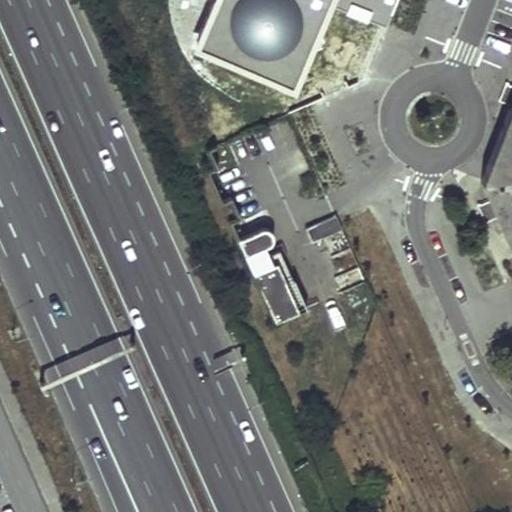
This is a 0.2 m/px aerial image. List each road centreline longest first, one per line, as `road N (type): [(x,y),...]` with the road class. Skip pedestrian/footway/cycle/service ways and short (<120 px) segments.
road 1 (motorway): [(244,511),(16,0)]
road 2 (motorway): [(0,136),(167,511)]
road 3 (motorway): [(0,153),(78,395),(127,511)]
road 4 (residential): [(511,410),(491,390),(416,224),(432,163)]
road 5 (residential): [(438,67),(408,78),(391,104),(403,149),(432,163)]
road 6 (residential): [(432,163),(461,157),(482,133),(484,102),(466,76)]
